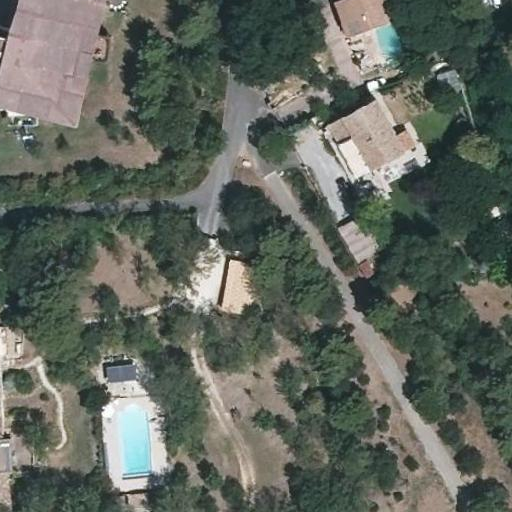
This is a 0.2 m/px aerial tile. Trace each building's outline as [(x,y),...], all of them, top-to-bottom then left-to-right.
[(44,0),(34,45),(22,42),(10,40),(13,30),(0,25),(0,108),(37,108),(48,108),(75,114),(101,0),(44,0)] [(396,19),(388,0),(338,0),(337,1),(349,36),(374,27),(392,20),(396,19)] [(397,138),(376,98),(331,122),(346,151),(359,144),(370,164),(373,170),(405,153),(403,149),(397,138)] [(37,108),(0,108),(0,124),(37,125),(37,108)] [(407,133),(397,138),(403,149),(412,145),(407,133)] [(358,171),(370,164),(359,144),(346,151),(358,171)] [(222,307),(249,310),(255,259),(228,255),(222,307)] [(107,361),(108,392),(137,391),(135,360),(107,361)] [(7,471),(0,471),(0,511),(10,510),(7,471)]
